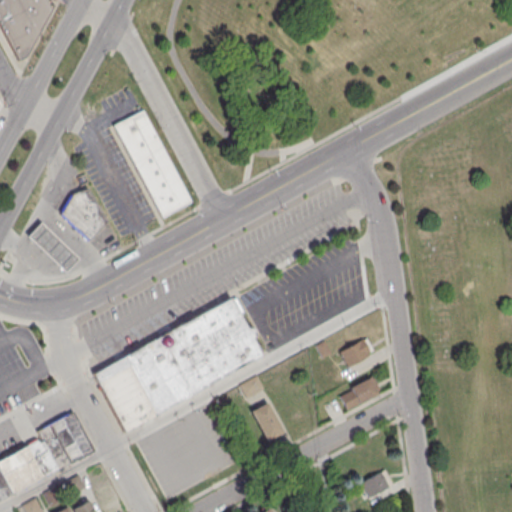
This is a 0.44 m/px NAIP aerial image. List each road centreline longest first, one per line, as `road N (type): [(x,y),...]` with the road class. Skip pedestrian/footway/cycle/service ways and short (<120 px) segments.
road 1 (tertiary): [(58,303),(390,126)]
road 2 (residential): [(422,511),(379,223),(367,186),(342,152)]
road 3 (residential): [(221,219),(124,36),(78,5)]
road 4 (tertiary): [(0,225),(121,0)]
road 5 (residential): [(407,398),(193,511)]
road 6 (residential): [(142,511),(62,359)]
road 7 (tertiary): [(511,59),(390,126)]
